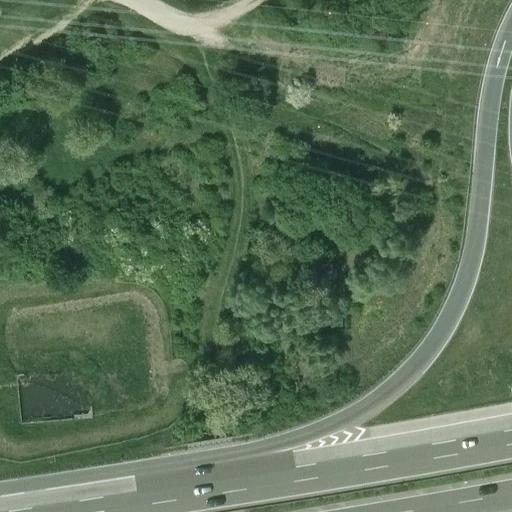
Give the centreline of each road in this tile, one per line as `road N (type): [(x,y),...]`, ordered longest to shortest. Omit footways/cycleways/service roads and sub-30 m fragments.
road 1 (motorway): [(511,25),(495,72),(470,267),(429,350),(351,417),(162,496)]
road 2 (motorway): [(511,433),(162,496)]
road 3 (track): [(226,327),(267,203),(258,131),(197,39)]
